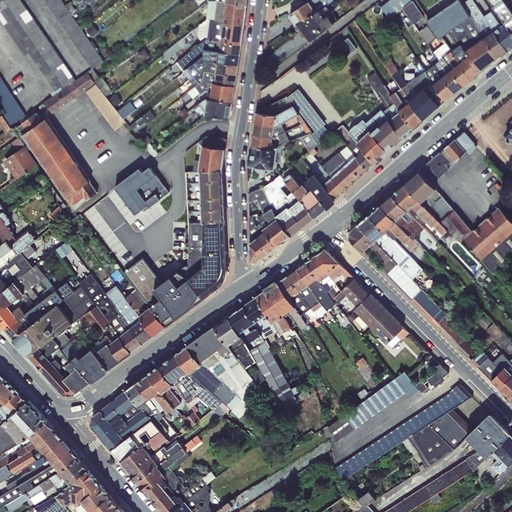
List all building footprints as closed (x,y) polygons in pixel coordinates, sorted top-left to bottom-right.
[(21,0),(0,0),(0,18),(53,95),(76,80),(21,0)] [(45,0),(92,68),(99,64),(104,61),(101,57),(90,41),(62,0),(45,0)] [(224,22),(227,2),(218,0),(218,1),(210,0),(209,0),(207,19),(224,22)] [(320,10),(327,5),(332,1),(330,0),(310,0),(309,1),(316,11),(320,9),(320,10)] [(413,0),(389,0),(381,6),(390,18),(403,8),(414,24),(424,16),(413,0)] [(471,16),(462,2),(460,0),(456,0),(427,20),(439,38),(451,30),(471,16)] [(484,14),(475,0),(464,0),(462,2),(471,16),(485,37),(495,30),(484,14)] [(507,22),(495,5),(491,8),(484,0),(475,0),(484,14),(495,30),(507,22)] [(511,30),(511,9),(505,0),(490,0),(495,5),(507,22),(511,30)] [(309,1),(290,14),(297,25),(316,11),(309,1)] [(227,2),(224,22),(245,24),(247,4),(227,2)] [(329,15),(335,23),(338,20),(327,5),(320,10),(326,17),(329,15)] [(316,11),(297,25),(310,42),(335,23),(329,15),(326,17),(320,10),(320,9),(316,11)] [(360,16),(354,20),(363,33),(369,28),(360,16)] [(471,16),(451,30),(461,44),(466,50),(485,37),(471,16)] [(224,22),(207,19),(199,25),(198,36),(202,42),(206,38),(222,41),(224,22)] [(222,41),(221,41),(242,44),(245,24),(224,22),(222,41)] [(509,51),(511,48),(511,30),(507,22),(495,30),(509,51)] [(427,25),(419,31),(428,45),(436,38),(427,25)] [(500,57),(509,51),(495,30),(485,37),(500,57)] [(373,34),(367,38),(376,51),(382,47),(373,34)] [(347,54),(358,49),(352,37),(342,42),(347,54)] [(500,57),(485,37),(466,50),(465,50),(468,54),(481,73),(500,57)] [(206,38),(202,42),(177,62),(184,71),(203,55),(205,48),(220,51),(221,41),(222,41),(206,38)] [(90,41),(101,57),(103,56),(92,40),(90,41)] [(242,44),(221,41),(220,51),(241,54),(242,44)] [(466,50),(461,44),(452,50),(446,42),(433,52),(440,60),(444,57),(451,68),(460,62),(468,54),(465,50),(466,50)] [(145,48),(137,54),(143,62),(151,56),(145,48)] [(219,61),(220,51),(205,48),(203,55),(184,71),(190,78),(206,67),(205,59),(219,61)] [(241,54),(220,51),(219,61),(239,65),(241,54)] [(441,105),(446,101),(434,83),(426,70),(419,75),(408,83),(385,52),(379,56),(402,88),(409,99),(425,86),(441,105)] [(474,78),(481,73),(468,54),(460,62),(474,78)] [(444,57),(440,60),(426,70),(434,83),(442,76),(451,68),(444,57)] [(217,72),(219,61),(205,59),(206,67),(190,78),(196,86),(204,79),(206,70),(217,72)] [(239,65),(219,61),(217,72),(238,75),(239,65)] [(465,85),(474,78),(460,62),(451,68),(465,85)] [(85,90),(115,130),(126,121),(120,113),(115,107),(108,98),(106,96),(95,81),(90,76),(97,71),(99,72),(103,69),(99,64),(92,68),(76,80),(53,95),(45,101),(53,113),(85,90)] [(465,85),(451,68),(442,76),(456,92),(465,85)] [(216,82),(217,72),(206,70),(204,79),(196,86),(188,91),(194,99),(206,90),(212,91),(214,82),(216,82)] [(238,75),(217,72),(216,82),(236,85),(238,75)] [(377,89),(385,84),(376,72),(367,78),(377,89)] [(19,119),(26,114),(0,75),(0,99),(8,111),(3,114),(11,125),(19,119)] [(95,81),(106,96),(113,91),(102,76),(95,81)] [(456,92),(442,76),(434,83),(446,101),(456,92)] [(212,91),(211,98),(234,101),(236,85),(216,82),(214,82),(212,91)] [(258,112),(275,115),(275,109),(272,104),(283,99),(288,97),(277,82),(260,94),(258,112)] [(384,111),(389,118),(390,119),(401,111),(399,109),(390,95),(391,94),(385,84),(377,89),(389,107),(384,111)] [(425,119),(441,105),(425,86),(409,99),(410,100),(425,119)] [(391,94),(390,95),(399,109),(410,100),(409,99),(402,88),(398,92),(397,91),(391,94)] [(108,98),(115,107),(122,102),(116,93),(108,98)] [(206,115),(208,98),(206,97),(193,107),(198,113),(199,112),(204,117),(206,115)] [(294,105),(288,97),(283,99),(288,105),(284,107),(285,110),(294,105)] [(231,118),(234,101),(211,98),(208,98),(206,115),(216,116),(231,118)] [(414,129),(425,119),(410,100),(399,109),(401,111),(414,129)] [(305,122),(294,105),(285,110),(277,115),(275,126),(276,126),(282,123),(296,116),(302,124),(305,122)] [(153,108),(130,125),(135,133),(158,115),(153,108)] [(23,134),(42,121),(34,109),(26,114),(19,119),(22,123),(14,129),(25,146),(28,150),(32,147),(23,134)] [(120,113),(126,121),(130,119),(128,116),(129,115),(124,109),(120,113)] [(389,118),(384,111),(382,109),(365,124),(371,130),(373,132),(379,127),(389,118)] [(404,138),(414,129),(401,111),(390,119),(404,138)] [(257,112),(255,123),(275,126),(277,115),(275,115),(258,112),(257,112)] [(12,128),(11,125),(3,114),(0,116),(0,122),(6,132),(12,128)] [(90,182),(92,181),(48,117),(42,121),(23,134),(32,147),(67,198),(90,182)] [(394,147),(404,138),(390,119),(389,118),(379,127),(394,147)] [(371,130),(365,124),(362,120),(359,124),(358,124),(357,124),(356,125),(355,125),(354,125),(354,126),(352,127),(352,128),(351,130),(350,131),(349,132),(353,136),(358,142),(371,130)] [(255,123),(253,134),(273,138),(275,126),(255,123)] [(285,131),(282,123),(276,126),(275,126),(273,138),(272,148),(280,145),(278,143),(294,136),(291,129),(285,131)] [(315,136),(319,144),(332,134),(326,127),(315,136)] [(375,163),(394,147),(379,127),(373,132),(371,130),(358,142),(364,148),(375,163)] [(142,128),(137,132),(142,137),(146,133),(142,128)] [(464,131),(456,138),(466,151),(466,152),(468,154),(477,146),(464,131)] [(251,145),(272,148),(273,138),(253,134),(251,145)] [(148,135),(141,140),(145,146),(150,142),(152,141),(148,135)] [(358,142),(353,136),(349,139),(352,142),(348,145),(356,155),(364,148),(358,142)] [(204,145),(226,148),(227,140),(205,137),(204,145)] [(456,138),(444,148),(454,159),(456,161),(466,152),(466,151),(456,138)] [(150,142),(145,146),(154,156),(158,152),(150,142)] [(280,145),(272,148),(278,149),(276,162),(280,163),(283,144),(280,145)] [(202,170),(223,169),(226,148),(204,145),(201,165),(200,170),(202,170)] [(278,149),(272,148),(251,145),(248,164),(257,166),(266,167),(274,169),(276,162),(278,149)] [(356,155),(348,145),(340,152),(348,163),(356,155)] [(38,164),(28,150),(25,146),(4,160),(15,176),(9,180),(10,182),(38,164)] [(367,170),(375,163),(364,148),(356,155),(367,170)] [(444,148),(426,164),(439,177),(450,168),(447,165),(454,159),(444,148)] [(307,152),(301,157),(306,163),(314,156),(310,151),(307,152)] [(348,163),(340,152),(323,165),(331,177),(332,177),(340,170),(348,163)] [(352,184),(367,170),(356,155),(348,163),(340,170),(352,184)] [(311,169),(316,174),(324,184),(331,177),(323,165),(320,162),(311,169)] [(180,172),(200,170),(201,165),(194,164),(194,163),(176,164),(176,170),(180,170),(180,172)] [(140,167),(115,186),(136,214),(149,205),(150,207),(162,198),(169,192),(170,192),(169,191),(150,166),(143,171),(140,167)] [(202,170),(203,182),(223,181),(223,169),(202,170)] [(280,175),(284,179),(291,174),(287,169),(280,175)] [(344,192),(352,184),(340,170),(332,177),(344,192)] [(403,184),(419,200),(422,202),(437,189),(419,170),(403,184)] [(303,197),(310,191),(303,184),(301,186),(291,174),(284,179),(287,182),(292,189),(300,199),(301,200),(304,197),(303,197)] [(313,189),(328,207),(329,208),(336,201),(335,199),(324,184),(316,174),(306,181),(313,189)] [(284,179),(280,175),(271,182),(283,196),(286,194),(280,187),(287,182),(284,179)] [(331,177),(324,184),(335,199),(344,192),(332,177),(331,177)] [(203,182),(204,199),(224,198),(223,181),(203,182)] [(90,182),(67,198),(73,206),(85,196),(87,200),(98,192),(90,182)] [(204,199),(203,182),(192,182),(192,190),(194,192),(197,192),(198,199),(204,199)] [(277,216),(288,206),(289,208),(291,206),(283,196),(271,182),(267,185),(263,187),(272,207),(277,216)] [(403,184),(392,194),(408,210),(413,206),(419,200),(403,184)] [(264,213),(272,207),(263,187),(249,193),(249,202),(258,199),(264,213)] [(173,201),(176,262),(189,262),(189,222),(187,189),(173,190),(169,191),(170,192),(169,192),(173,201)] [(292,189),(286,194),(283,196),(291,206),(300,199),(292,189)] [(328,207),(313,189),(310,191),(303,197),(304,197),(301,200),(316,216),(328,207)] [(454,209),(437,189),(422,202),(441,221),(454,209)] [(381,204),(397,220),(407,210),(408,210),(392,194),(381,204)] [(124,251),(136,242),(101,195),(94,201),(95,202),(91,205),(90,205),(94,211),(124,251)] [(91,213),(94,211),(90,205),(91,205),(87,200),(85,196),(73,206),(74,208),(79,215),(87,209),(91,213)] [(204,199),(204,210),(225,209),(224,198),(204,199)] [(204,210),(204,199),(198,199),(193,199),(193,202),(195,204),(198,204),(198,210),(204,210)] [(316,216),(301,200),(300,199),(291,206),(289,208),(304,226),(316,216)] [(419,200),(413,206),(418,211),(417,212),(432,227),(434,225),(444,235),(449,230),(461,242),(464,238),(473,231),(454,209),(441,221),(422,202),(419,200)] [(370,214),(386,230),(397,220),(381,204),(370,214)] [(73,222),(79,215),(74,208),(67,213),(60,205),(50,213),(58,223),(68,215),(73,222)] [(278,218),(292,236),(304,226),(289,208),(288,206),(277,216),(278,218)] [(278,218),(277,216),(272,207),(264,213),(259,216),(264,229),(278,218)] [(511,220),(500,207),(473,231),(464,238),(495,273),(511,257),(511,220)] [(204,210),(205,222),(225,220),(225,209),(204,210)] [(0,239),(3,244),(14,236),(15,235),(8,224),(12,221),(5,210),(0,213),(0,239)] [(205,222),(204,210),(198,210),(194,210),(194,213),(196,215),(198,215),(199,222),(205,222)] [(425,228),(407,210),(397,220),(415,238),(425,228)] [(250,243),(258,237),(266,231),(264,229),(259,216),(258,213),(249,216),(250,243)] [(370,214),(359,224),(375,240),(386,230),(370,214)] [(278,247),(292,236),(278,218),(264,229),(266,231),(278,247)] [(227,270),(225,220),(205,222),(204,266),(189,278),(205,298),(217,289),(219,287),(222,285),(223,284),(224,282),(225,281),(225,280),(226,278),(226,276),(227,274),(227,272),(227,270)] [(415,238),(397,220),(386,230),(395,239),(399,236),(407,243),(407,242),(414,249),(420,243),(415,238)] [(204,266),(205,222),(199,222),(189,222),(189,262),(189,279),(189,278),(204,266)] [(351,231),(350,237),(364,251),(370,245),(375,240),(359,224),(351,231)] [(0,245),(0,267),(18,255),(37,239),(29,229),(16,239),(14,236),(3,244),(0,245)] [(386,230),(375,240),(413,279),(423,268),(395,239),(386,230)] [(270,253),(278,247),(266,231),(258,237),(270,253)] [(257,263),(270,253),(258,237),(250,243),(251,261),(257,263)] [(413,279),(375,240),(370,245),(372,247),(372,249),(386,263),(381,268),(412,299),(422,289),(413,279)] [(124,251),(128,256),(134,264),(143,257),(145,255),(136,242),(124,251)] [(65,243),(55,249),(62,259),(71,252),(65,243)] [(326,247),(316,254),(328,271),(340,262),(326,247)] [(316,254),(306,261),(318,278),(328,271),(316,254)] [(150,308),(160,300),(141,275),(138,271),(134,264),(128,256),(121,262),(135,280),(131,283),(136,289),(126,297),(140,316),(150,308)] [(141,275),(150,268),(143,257),(134,264),(138,271),(141,275)] [(306,261),(296,268),(308,285),(318,278),(306,261)] [(117,264),(131,283),(135,280),(121,262),(117,264)] [(333,278),(346,268),(340,262),(328,271),(318,278),(324,287),(330,295),(333,299),(338,295),(331,285),(335,282),(333,278)] [(34,266),(15,281),(25,293),(32,288),(42,280),(46,276),(47,276),(37,264),(34,266)] [(150,268),(141,275),(160,300),(168,294),(163,287),(164,286),(150,268)] [(296,268),(288,275),(300,291),(308,285),(296,268)] [(349,283),(355,277),(346,268),(333,278),(335,282),(344,275),(347,278),(345,280),(349,283)] [(121,336),(131,327),(106,293),(92,273),(80,282),(82,285),(90,295),(97,305),(100,308),(104,305),(109,311),(105,315),(111,323),(120,336),(121,336)] [(0,293),(9,286),(0,275),(0,293)] [(288,275),(278,281),(290,297),(300,291),(288,275)] [(44,290),(48,296),(56,289),(46,276),(42,280),(48,287),(44,290)] [(351,298),(363,285),(355,277),(349,283),(343,289),(347,293),(351,298)] [(160,300),(175,321),(205,298),(189,278),(189,279),(168,294),(160,300)] [(308,285),(320,301),(328,296),(323,288),(324,287),(318,278),(308,285)] [(284,314),(288,311),(296,306),(290,297),(278,281),(276,279),(265,288),(266,290),(284,314)] [(0,293),(0,311),(9,305),(25,293),(15,281),(9,286),(0,293)] [(73,308),(90,295),(82,285),(64,298),(65,299),(52,308),(38,319),(45,328),(73,308)] [(320,301),(308,285),(300,291),(307,300),(308,299),(314,307),(320,301)] [(359,306),(371,294),(363,285),(351,298),(358,306),(359,306)] [(32,288),(25,293),(9,305),(14,311),(21,305),(26,313),(42,301),(32,288)] [(45,298),(52,308),(65,299),(64,298),(56,289),(48,296),(45,298)] [(338,295),(333,299),(336,302),(338,304),(347,293),(343,289),(338,295)] [(442,309),(422,289),(412,299),(431,319),(442,309)] [(284,314),(266,290),(257,296),(268,313),(273,322),(283,315),(284,314)] [(307,300),(300,291),(290,297),(296,306),(307,321),(316,314),(307,300)] [(373,326),(389,311),(371,294),(359,306),(358,306),(355,309),(370,324),(373,326)] [(97,305),(90,295),(73,308),(80,318),(97,305)] [(327,310),(336,302),(333,299),(330,295),(328,296),(320,301),(327,310)] [(268,313),(257,296),(245,305),(255,322),(268,313)] [(15,340),(38,319),(52,308),(45,298),(42,301),(26,313),(6,330),(15,340)] [(165,328),(175,321),(160,300),(150,308),(165,328)] [(327,310),(320,301),(314,307),(316,314),(318,318),(327,310)] [(0,311),(0,322),(6,330),(26,313),(21,305),(14,311),(9,305),(0,311)] [(100,308),(97,305),(80,318),(73,322),(74,323),(76,322),(82,330),(91,323),(99,334),(100,334),(111,323),(105,315),(100,308)] [(104,305),(100,308),(105,315),(109,311),(104,305)] [(255,322),(245,305),(229,316),(240,332),(245,329),(255,322)] [(307,321),(296,306),(288,311),(294,319),(296,320),(303,328),(309,324),(307,321)] [(73,322),(80,318),(73,308),(45,328),(53,337),(63,330),(73,322)] [(165,328),(150,308),(140,316),(142,319),(155,336),(165,328)] [(478,347),(442,309),(431,319),(469,356),(478,347)] [(410,333),(389,311),(373,326),(370,324),(366,328),(377,338),(380,335),(394,348),(410,333)] [(255,322),(262,334),(265,339),(272,334),(269,329),(271,328),(277,337),(281,334),(273,322),(268,313),(255,322)] [(273,322),(281,334),(292,328),(283,315),(273,322)] [(485,315),(479,321),(485,328),(492,322),(485,315)] [(240,332),(229,316),(215,326),(227,343),(229,345),(242,335),(240,332)] [(23,348),(45,328),(38,319),(15,340),(23,348)] [(142,319),(131,327),(144,343),(155,336),(142,319)] [(299,401),(265,339),(262,334),(255,322),(245,329),(255,347),(250,350),(256,361),(260,368),(266,378),(273,391),(275,389),(283,402),(284,402),(287,408),(299,401)] [(511,340),(494,322),(487,330),(510,354),(511,351),(511,340)] [(110,343),(120,336),(111,323),(100,334),(99,334),(90,343),(94,347),(97,351),(109,342),(110,343)] [(227,343),(215,326),(201,335),(213,352),(227,343)] [(131,327),(121,336),(132,351),(144,343),(131,327)] [(23,348),(31,357),(40,348),(53,337),(45,328),(23,348)] [(292,328),(281,334),(286,341),(293,337),(298,334),(295,329),(293,331),(292,328)] [(242,335),(250,350),(255,347),(245,329),(240,332),(242,335)] [(71,339),(63,330),(53,337),(40,348),(48,356),(61,346),(64,344),(71,339)] [(93,330),(88,335),(91,339),(97,334),(93,330)] [(213,352),(201,335),(188,345),(200,361),(213,352)] [(229,345),(241,362),(246,368),(256,361),(250,350),(242,335),(229,345)] [(97,351),(109,368),(132,351),(121,336),(120,336),(110,343),(109,342),(97,351)] [(68,348),(64,344),(61,346),(48,356),(67,376),(74,370),(68,364),(79,354),(88,344),(86,342),(82,346),(77,340),(68,348)] [(94,347),(90,343),(88,344),(79,354),(81,358),(94,347)] [(213,352),(200,361),(202,363),(203,363),(220,376),(241,362),(229,345),(227,343),(213,352)] [(482,349),(471,360),(491,380),(505,366),(511,372),(511,358),(510,360),(503,354),(494,362),(489,357),(499,348),(494,343),(485,352),(482,349)] [(189,370),(191,371),(202,363),(200,361),(188,345),(176,353),(189,370)] [(65,377),(78,390),(93,379),(95,380),(109,370),(108,369),(109,368),(97,351),(94,347),(81,358),(79,354),(68,364),(74,370),(67,376),(65,377)] [(31,357),(38,364),(48,356),(40,348),(31,357)] [(173,382),(189,370),(176,353),(160,365),(173,382)] [(38,364),(64,393),(73,394),(78,390),(65,377),(67,376),(48,356),(38,364)] [(241,362),(220,376),(244,398),(258,384),(250,374),(246,368),(241,362)] [(203,363),(202,363),(191,371),(224,401),(244,420),(252,412),(241,401),(244,398),(220,376),(203,363)] [(449,372),(440,363),(434,367),(437,371),(428,378),(433,384),(449,372)] [(173,382),(160,365),(148,374),(162,390),(163,392),(164,391),(174,384),(174,383),(173,382)] [(500,389),(511,376),(511,372),(505,366),(491,380),(500,389)] [(260,368),(250,374),(258,384),(266,378),(260,368)] [(218,407),(224,401),(191,371),(189,370),(173,382),(174,383),(174,384),(186,399),(189,403),(192,400),(198,395),(210,406),(218,407)] [(406,370),(397,377),(407,391),(406,392),(410,398),(420,390),(416,384),(406,370)] [(162,390),(148,374),(137,382),(150,398),(162,390)] [(511,376),(500,389),(511,399),(511,397),(511,376)] [(363,401),(329,426),(335,443),(406,392),(407,391),(397,377),(379,390),(363,401)] [(29,399),(8,378),(0,385),(0,408),(1,408),(9,418),(29,399)] [(429,388),(422,379),(416,384),(420,390),(423,393),(429,388)] [(137,382),(127,390),(136,402),(141,406),(150,398),(137,382)] [(410,437),(452,409),(473,396),(460,383),(450,391),(451,392),(335,468),(344,479),(352,474),(410,437)] [(186,399),(174,384),(164,391),(175,407),(176,406),(176,407),(177,407),(178,407),(179,407),(180,407),(181,407),(182,407),(183,407),(184,406),(185,405),(185,404),(185,403),(185,402),(185,401),(185,400),(185,399),(186,399)] [(365,388),(358,393),(363,401),(379,390),(376,386),(368,392),(365,388)] [(92,425),(106,442),(119,431),(129,424),(126,421),(121,414),(129,408),(136,402),(127,390),(93,416),(92,425)] [(163,392),(162,390),(150,398),(160,412),(165,408),(169,412),(170,411),(175,418),(181,414),(175,407),(164,391),(163,392)] [(160,412),(150,398),(141,406),(143,409),(152,419),(162,430),(168,438),(168,439),(170,441),(175,438),(157,416),(161,413),(160,412)] [(49,421),(29,399),(9,418),(4,422),(21,442),(25,439),(31,436),(49,421)] [(192,400),(189,403),(195,411),(197,415),(202,412),(192,400)] [(143,409),(141,406),(136,402),(129,408),(135,415),(143,409)] [(0,425),(4,422),(9,418),(1,408),(0,408),(0,425)] [(152,419),(143,409),(135,415),(126,421),(129,424),(119,431),(126,439),(132,434),(152,419)] [(213,409),(210,412),(217,420),(223,415),(213,409)] [(467,435),(473,430),(452,409),(410,437),(428,466),(456,448),(468,436),(467,435)] [(197,415),(195,411),(185,418),(192,427),(201,419),(197,415)] [(473,430),(467,435),(468,436),(482,450),(488,456),(491,453),(494,450),(511,433),(491,413),(473,430)] [(162,430),(152,419),(132,434),(142,445),(144,443),(162,430)] [(56,429),(49,421),(31,436),(38,445),(56,429)] [(21,442),(4,422),(0,425),(0,454),(5,451),(21,442)] [(63,438),(56,429),(38,445),(46,453),(63,438)] [(168,438),(162,430),(144,443),(160,464),(183,446),(179,441),(168,450),(165,446),(170,441),(168,439),(168,438)] [(112,449),(126,439),(119,431),(106,442),(112,449)] [(509,465),(511,462),(511,434),(511,433),(494,450),(509,465)] [(112,449),(122,460),(142,445),(132,434),(126,439),(112,449)] [(197,435),(183,446),(160,464),(159,465),(166,475),(173,470),(191,456),(187,452),(202,441),(197,435)] [(25,439),(21,442),(5,451),(7,454),(0,458),(0,467),(38,445),(31,436),(25,439)] [(223,436),(217,442),(222,448),(224,451),(230,446),(223,436)] [(72,447),(63,438),(46,453),(45,454),(48,459),(49,458),(54,463),(72,447)] [(222,448),(217,442),(212,446),(217,452),(222,448)] [(122,460),(139,481),(159,465),(160,464),(144,443),(142,445),(122,460)] [(38,445),(0,467),(0,482),(29,464),(45,454),(46,453),(38,445)] [(80,457),(72,447),(54,463),(61,471),(80,457)] [(383,511),(408,511),(474,470),(488,456),(482,450),(466,459),(383,511)] [(500,473),(509,465),(494,450),(491,453),(498,460),(492,465),(500,473)] [(45,454),(29,464),(32,469),(21,476),(22,477),(7,485),(10,490),(54,463),(49,458),(48,459),(45,454)] [(89,468),(80,457),(61,471),(58,472),(51,476),(57,482),(62,477),(65,476),(71,483),(89,468)] [(54,463),(10,490),(0,495),(0,508),(7,504),(51,476),(58,472),(61,471),(54,463)] [(139,481),(147,491),(159,481),(167,475),(166,475),(159,465),(139,481)] [(102,485),(89,468),(71,483),(60,492),(57,494),(66,505),(73,499),(78,504),(83,501),(86,504),(92,511),(94,510),(111,495),(102,485)] [(177,476),(173,470),(166,475),(167,475),(159,481),(172,496),(176,494),(178,497),(189,488),(188,485),(185,486),(183,484),(184,483),(184,482),(184,481),(184,480),(184,479),(184,478),(183,477),(182,477),(181,476),(180,476),(179,476),(177,476)] [(211,471),(189,488),(178,497),(176,494),(172,496),(179,505),(185,501),(207,483),(216,477),(211,471)] [(344,479),(353,490),(359,498),(370,490),(363,481),(359,483),(352,474),(344,479)] [(51,476),(7,504),(11,510),(44,489),(45,491),(55,485),(60,492),(71,483),(65,476),(62,477),(57,482),(51,476)] [(147,491),(165,511),(170,511),(179,505),(172,496),(159,481),(147,491)] [(210,487),(207,483),(185,501),(195,511),(214,511),(209,506),(210,492),(208,489),(210,487)] [(352,511),(354,511),(363,503),(359,498),(353,490),(321,511),(352,511)] [(377,498),(370,490),(359,498),(363,503),(365,502),(367,505),(377,498)] [(71,511),(66,505),(57,494),(35,507),(39,511),(71,511)] [(229,501),(214,511),(226,511),(233,507),(235,511),(246,503),(239,494),(229,501)] [(95,511),(113,511),(121,506),(111,495),(94,510),(95,511)] [(66,505),(71,511),(77,511),(86,504),(83,501),(78,504),(73,499),(66,505)] [(170,511),(195,511),(185,501),(179,505),(170,511)] [(365,502),(363,503),(354,511),(374,511),(367,505),(365,502)]
